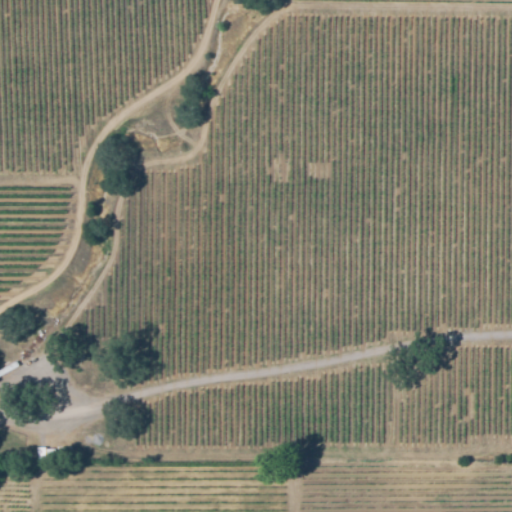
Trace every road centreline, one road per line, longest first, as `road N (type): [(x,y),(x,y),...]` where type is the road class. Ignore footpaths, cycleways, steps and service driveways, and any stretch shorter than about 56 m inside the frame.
road 1 (residential): [(0,414),(31,429),(151,394),(511,332)]
road 2 (residential): [(218,0),(198,63),(95,150),(52,275),(0,310)]
